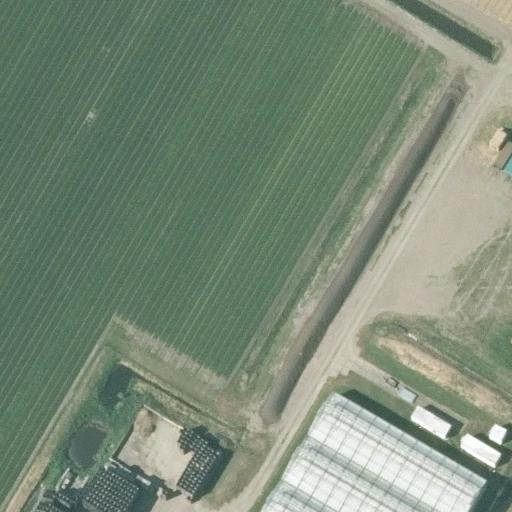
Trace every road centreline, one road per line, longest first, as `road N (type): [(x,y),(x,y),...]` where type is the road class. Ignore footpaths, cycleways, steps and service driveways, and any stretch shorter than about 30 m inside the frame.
road 1 (track): [(511,59),(280,450),(245,503),(226,511)]
road 2 (track): [(367,0),(499,81)]
road 3 (track): [(336,354),(449,418)]
